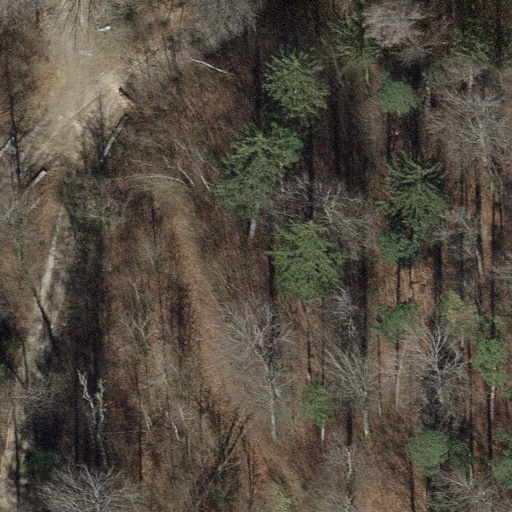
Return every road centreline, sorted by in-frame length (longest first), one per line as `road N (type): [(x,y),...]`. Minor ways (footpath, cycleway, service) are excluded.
road 1 (track): [(82,132),(147,172),(180,239),(250,458),(279,511)]
road 2 (track): [(91,85),(16,511)]
road 3 (track): [(272,0),(91,85)]
road 4 (track): [(91,85),(35,136),(0,188)]
